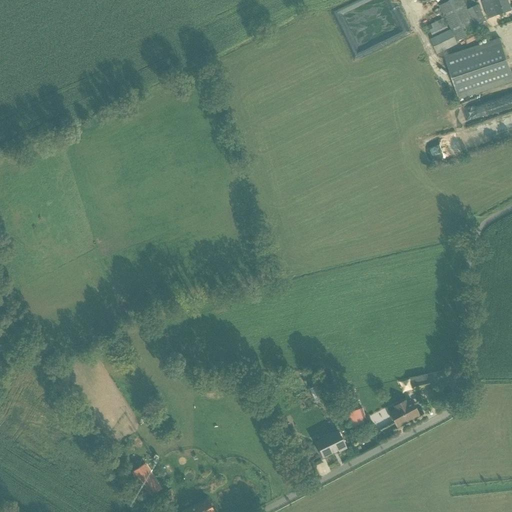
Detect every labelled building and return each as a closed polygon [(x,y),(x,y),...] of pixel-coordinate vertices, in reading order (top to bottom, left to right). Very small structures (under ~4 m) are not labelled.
[(462,31),(439,40),(445,54),(461,48),(459,44),(466,42),(468,46),(488,38),(483,26),(489,24),(482,7),(483,6),(480,0),(464,0),(452,4),(462,31)] [(491,17),(510,10),(506,0),(485,0),(491,17)] [(435,28),(441,36),(448,31),(442,23),(435,28)] [(467,100),(511,86),(511,50),(509,41),(454,57),(467,100)] [(469,111),(450,114),(452,125),(471,122),(469,111)] [(489,119),(479,123),(486,140),(495,137),(489,119)] [(478,145),(480,138),(472,135),(470,142),(478,145)] [(414,391),(429,387),(427,380),(412,384),(414,391)] [(396,428),(417,416),(407,397),(385,408),(396,428)] [(332,461),(348,453),(341,440),(325,448),(332,461)] [(169,490),(192,477),(172,443),(149,456),(169,490)]
